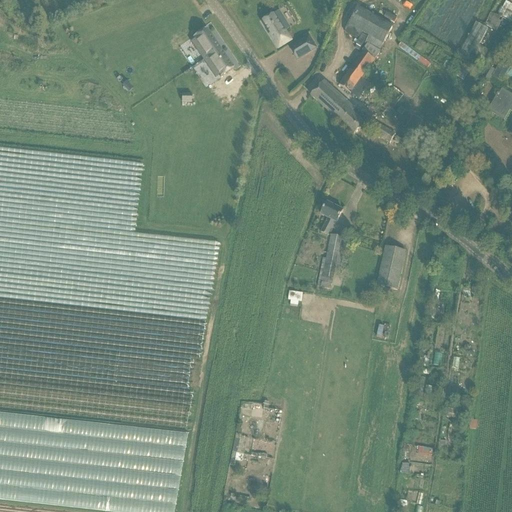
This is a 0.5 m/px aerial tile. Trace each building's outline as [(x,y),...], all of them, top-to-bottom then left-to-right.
[(172,0),(187,23),(198,17),(187,0),(172,0)] [(500,49),(511,28),(511,0),(506,0),(497,16),(491,13),(484,24),(497,32),(502,24),(506,25),(502,31),(483,64),(489,68),(499,49),(500,49)] [(363,51),(339,85),(351,94),(381,53),(380,52),(393,28),(358,8),(344,33),(358,41),(356,45),(361,48),(363,44),(365,45),(366,45),(367,45),(363,51)] [(278,49),(291,41),(281,25),(285,22),(279,12),(262,22),(278,49)] [(163,13),(153,20),(165,37),(175,30),(163,13)] [(482,60),(487,51),(479,46),(488,29),(476,23),(459,55),(470,61),(473,55),(482,60)] [(194,40),(191,42),(203,60),(215,78),(219,76),(220,78),(233,69),(220,49),(206,29),(193,38),(194,40)] [(297,61),(316,49),(309,37),(290,49),(297,61)] [(428,47),(419,41),(414,49),(423,55),(428,47)] [(401,44),(398,48),(408,55),(411,51),(401,44)] [(491,69),(485,80),(489,82),(492,78),(502,83),(505,79),(510,69),(509,68),(511,64),(503,59),(507,53),(502,50),(494,65),(498,68),(496,72),(491,69)] [(411,51),(408,55),(417,62),(420,58),(411,51)] [(420,58),(417,62),(427,69),(430,65),(420,58)] [(472,70),(464,65),(455,78),(462,83),(472,70)] [(354,136),(361,127),(365,123),(352,112),(354,109),(324,81),(318,88),(311,96),(320,104),(354,136)] [(386,118),(403,95),(393,88),(376,110),(386,118)] [(493,102),(488,111),(505,121),(510,112),(511,108),(511,95),(502,90),(498,97),(497,96),(493,102)] [(181,95),(181,103),(191,103),(191,95),(181,95)] [(217,96),(205,105),(212,116),(225,107),(217,96)] [(390,144),(395,135),(396,134),(377,122),(376,123),(370,132),(390,144)] [(405,149),(408,144),(396,137),(393,142),(405,149)] [(327,204),(321,216),(328,219),(321,233),(328,236),(334,222),(337,224),(343,212),(327,204)] [(318,285),(318,288),(321,289),(331,290),(331,286),(333,286),(342,237),(331,236),(326,259),(323,259),(318,285)] [(397,291),(405,252),(386,248),(377,287),(397,291)] [(289,292),(288,301),(301,303),(302,294),(289,292)] [(232,450),(242,453),(245,439),(235,436),(232,450)]
